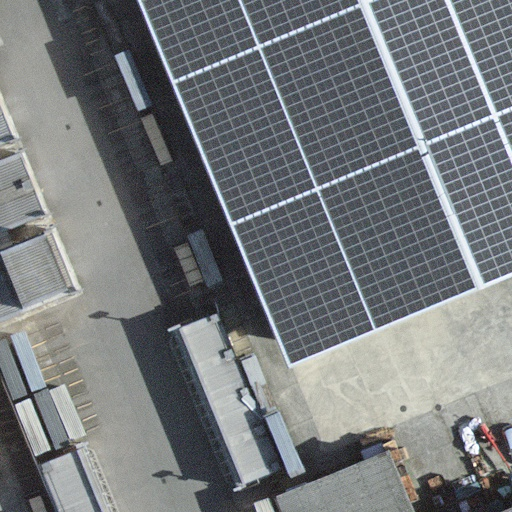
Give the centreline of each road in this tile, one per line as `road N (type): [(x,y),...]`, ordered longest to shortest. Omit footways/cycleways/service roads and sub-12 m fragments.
road 1 (unknown): [(40,0),(225,511)]
road 2 (unknown): [(471,0),(511,122)]
